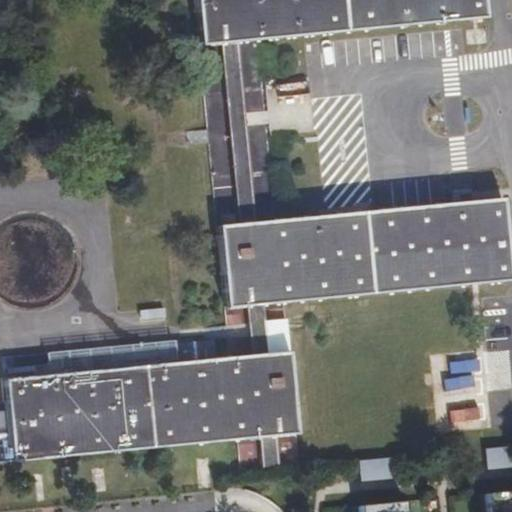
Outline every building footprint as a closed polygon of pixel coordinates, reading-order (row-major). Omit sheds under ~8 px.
[(195,0),(201,51),(218,49),(235,232),(219,234),(227,314),(243,313),(247,359),(4,382),(11,464),(255,441),(257,468),(276,466),(273,439),(299,437),(291,354),(266,357),(261,310),(510,286),(503,207),(254,230),(237,46),(485,23),(482,0),(195,0)] [(455,431),(483,429),(482,417),(454,419),(455,431)] [(509,438),(471,442),(473,462),(511,458),(509,438)] [(383,450),(345,454),(347,474),(384,470),(383,450)] [(511,511),(511,482),(471,487),(474,509),(463,511),(462,511),(511,511)] [(391,511),(390,494),(345,499),(345,511),(391,511)]
